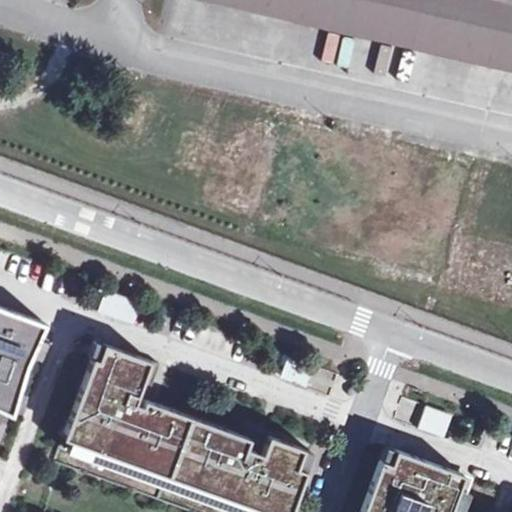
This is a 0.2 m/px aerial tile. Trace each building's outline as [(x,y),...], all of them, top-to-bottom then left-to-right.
[(511,0),(241,0),(511,60),(511,0)] [(45,320),(0,304),(0,408),(11,413),(23,367),(45,320)] [(162,363),(99,341),(64,436),(69,438),(272,511),(273,511),(288,511),(309,450),(267,434),(266,438),(242,430),(240,433),(148,402),(162,363)] [(335,374),(287,360),(281,377),(330,391),(335,374)] [(426,405),(417,428),(444,438),(453,414),(426,405)] [(266,438),(267,434),(244,426),(242,430),(266,438)] [(271,511),(272,511),(69,438),(65,450),(237,511),(271,511)] [(462,471),(385,443),(359,511),(480,511),(463,506),(473,476),(462,471)]
